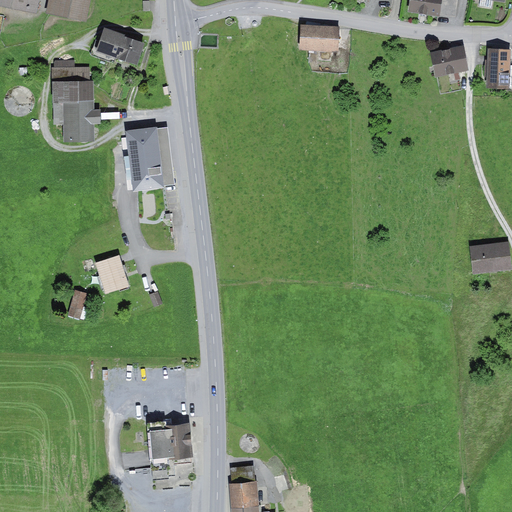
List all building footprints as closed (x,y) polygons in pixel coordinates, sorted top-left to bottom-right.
[(0,0),(0,4),(36,12),(38,0),(0,0)] [(90,0),(48,0),(46,12),(87,21),(90,0)] [(442,0),(409,0),(408,11),(440,16),(440,15),(442,0)] [(458,0),(442,0),(440,15),(455,17),(458,0)] [(340,26),(301,24),(299,49),(339,52),(340,26)] [(118,58),(125,36),(126,34),(105,27),(100,40),(96,38),(90,55),(114,63),(116,57),(118,58)] [(145,43),(125,36),(118,58),(138,65),(145,43)] [(464,45),(430,52),(435,77),(469,70),(464,45)] [(511,48),(488,47),(486,87),(510,88),(510,87),(511,86),(511,70),(510,70),(511,48)] [(75,61),(55,61),(55,68),(52,68),(54,125),(63,125),(63,142),(95,142),(95,124),(102,124),(101,108),(95,109),(94,80),(90,80),(89,67),(75,67),(75,61)] [(167,126),(157,127),(163,185),(174,184),(167,126)] [(157,127),(126,131),(133,190),(163,187),(163,185),(157,127)] [(508,243),(471,246),(473,273),(510,270),(508,243)] [(120,254),(96,262),(105,293),(130,285),(120,254)] [(87,293),(75,290),(68,316),(80,319),(87,293)] [(158,291),(149,295),(154,307),(163,303),(158,291)] [(166,420),(146,422),(147,431),(150,431),(153,480),(169,479),(169,477),(175,476),(174,464),(191,462),(191,456),(193,455),(190,423),(167,424),(166,420)] [(231,467),(232,484),(256,482),(254,466),(231,467)] [(232,484),(230,483),(232,507),(260,505),(258,481),(256,482),(232,484)]
